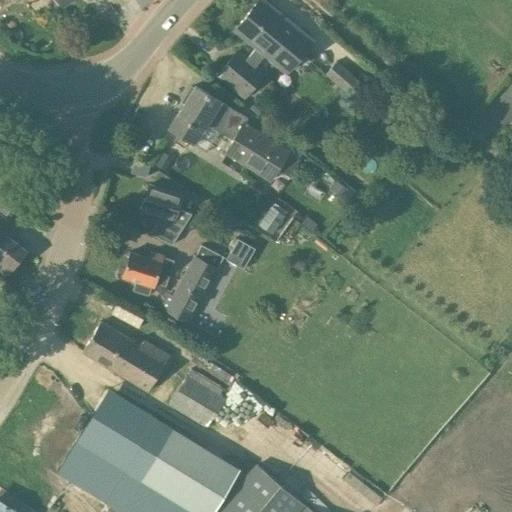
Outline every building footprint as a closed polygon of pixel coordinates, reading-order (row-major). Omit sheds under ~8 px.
[(257,46),(247,58),(238,50),(266,73),(257,65),(266,54),(288,72),(313,41),(263,0),(259,0),(236,29),(257,46)] [(266,73),(238,50),(218,75),(246,98),(266,73)] [(349,94),(350,93),(360,81),(337,60),(325,74),(349,94)] [(289,150),(245,122),(248,118),(196,86),(169,128),(194,144),(207,123),(233,140),(226,152),(271,179),(289,150)] [(169,160),(159,154),(153,164),(163,170),(169,160)] [(345,188),(335,180),(329,188),(339,195),(345,188)] [(178,209),(183,194),(150,184),(142,210),(161,217),(159,223),(157,222),(152,232),(151,231),(150,233),(173,244),(192,213),(178,209)] [(5,187),(0,191),(0,206),(3,209),(14,193),(5,187)] [(272,207),(260,224),(271,232),(283,216),(272,207)] [(0,278),(3,281),(27,250),(7,235),(15,225),(0,213),(0,278)] [(307,216),(300,224),(310,232),(316,224),(307,216)] [(226,259),(244,268),(255,248),(238,238),(226,259)] [(221,258),(203,248),(198,257),(194,254),(173,294),(169,292),(161,307),(189,322),(219,268),(217,267),(221,258)] [(129,251),(122,276),(136,280),(133,289),(148,294),(151,285),(154,286),(155,282),(159,270),(170,273),(174,260),(163,257),(164,256),(151,252),(149,258),(129,251)] [(170,355),(144,339),(140,345),(101,321),(83,351),(148,390),(170,355)] [(187,374),(169,404),(207,426),(224,396),(187,374)] [(276,409),(270,418),(308,444),(314,435),(276,409)] [(314,511),(257,463),(217,511),(314,511)] [(36,511),(23,503),(17,511),(0,499),(0,511),(36,511)]
